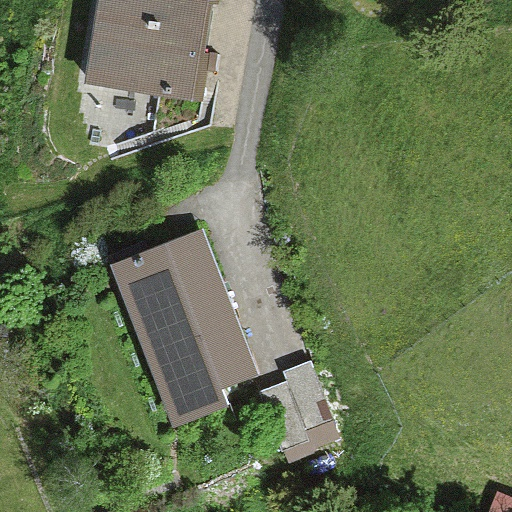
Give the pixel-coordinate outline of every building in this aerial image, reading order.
[(210,0),(96,0),(85,83),(196,98),(210,1),(210,0)] [(203,231),(110,267),(172,429),(229,407),(221,386),(257,372),(203,231)] [(284,372),(288,382),(261,392),(283,449),(308,439),(304,430),(334,419),(311,361),(284,372)] [(308,439),(283,449),(289,463),(316,453),(315,448),(341,438),(334,419),(304,430),(308,439)] [(511,511),(511,501),(500,497),(494,511),(511,511)]
